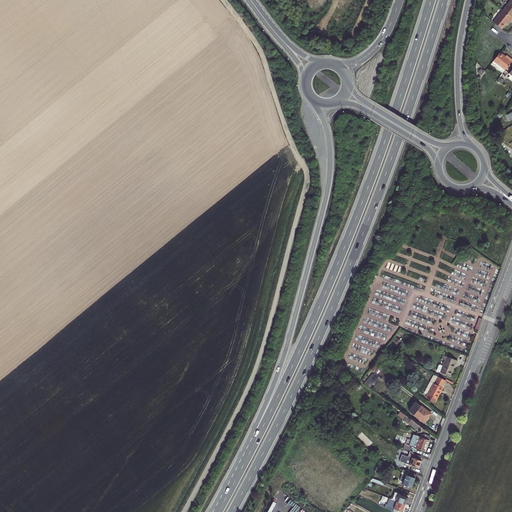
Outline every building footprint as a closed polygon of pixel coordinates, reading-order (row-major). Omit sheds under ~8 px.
[(509,21),(511,16),(511,14),(504,7),(494,19),(501,24),(503,26),(505,23),(507,20),(509,21)] [(494,58),(505,67),(511,58),(511,56),(510,54),(507,52),(506,53),(501,49),(494,58)] [(511,109),(502,116),(505,121),(511,115),(511,109)] [(456,356),(441,351),(440,354),(444,356),(441,362),(438,361),(437,362),(435,367),(449,372),(451,366),(454,360),(456,356)] [(371,387),(378,376),(381,378),(385,372),(378,367),(374,373),(371,371),(363,382),(371,387)] [(433,379),(427,391),(428,392),(426,395),(433,399),(435,396),(436,396),(439,391),(442,384),(441,384),(445,377),(438,373),(434,380),(433,379)] [(420,405),(413,414),(423,421),(426,417),(429,412),(420,405)] [(402,419),(417,431),(419,428),(405,416),(402,419)] [(410,445),(424,450),(426,444),(429,437),(423,434),(422,436),(421,436),(420,437),(414,435),(410,445)] [(423,454),(412,450),(410,456),(401,453),(399,460),(419,467),(421,461),(423,454)] [(414,481),(416,474),(403,469),(401,472),(404,473),(401,479),(404,480),(403,483),(412,486),(414,481)] [(396,499),(398,500),(406,503),(407,499),(408,495),(398,491),(396,499)] [(406,503),(398,500),(395,507),(388,504),(386,508),(395,511),(398,511),(399,509),(403,510),(404,508),(406,503)]
